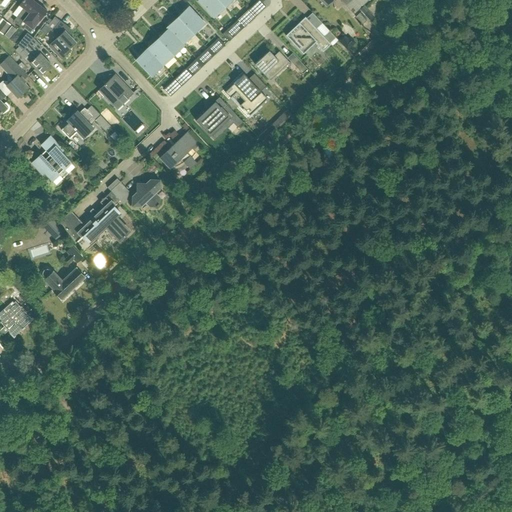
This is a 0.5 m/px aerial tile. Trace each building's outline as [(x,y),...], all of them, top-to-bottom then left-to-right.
[(21,23),(37,3),(32,0),(23,0),(19,6),(23,9),(13,21),(19,26),(22,23),(21,23)] [(225,7),(217,0),(198,0),(198,1),(213,18),(225,7)] [(19,26),(29,34),(47,11),(37,3),(21,23),(22,23),(19,26)] [(189,7),(178,17),(193,34),(204,23),(189,7)] [(254,17),(257,14),(251,7),(248,10),(254,17)] [(363,24),(367,20),(360,12),(355,17),(363,24)] [(183,44),(193,34),(178,17),(166,28),(168,29),(182,44),(183,44)] [(244,27),(247,25),(240,17),(237,20),(244,27)] [(331,44),(305,17),(285,36),(303,54),(315,43),(323,52),(331,44)] [(0,32),(3,34),(10,25),(3,19),(0,23),(0,32)] [(61,59),(70,51),(68,49),(74,43),(65,34),(70,28),(60,21),(52,31),(58,36),(53,41),(48,46),(61,59)] [(46,35),(51,30),(45,25),(41,31),(46,35)] [(229,41),(233,38),(236,35),(229,28),(226,31),(222,34),(229,41)] [(168,29),(157,39),(173,56),(184,45),(183,44),(182,44),(168,29)] [(23,50),(33,38),(27,33),(17,45),(19,47),(18,47),(23,51),(23,50)] [(348,38),(344,35),(338,40),(347,50),(355,43),(350,36),(348,38)] [(33,60),(30,63),(41,75),(51,65),(40,54),(37,52),(42,47),(33,38),(23,50),(33,60)] [(215,41),(222,48),(225,45),(218,38),(215,41)] [(173,56),(157,39),(147,49),(162,66),(173,56)] [(211,58),(214,56),(207,48),(204,51),(211,58)] [(162,66),(147,49),(135,59),(151,76),(162,66)] [(279,51),(274,56),(269,51),(254,64),(267,78),(273,73),(276,75),(289,63),(279,51)] [(13,94),(14,95),(16,95),(17,97),(19,96),(22,94),(24,92),(26,88),(28,87),(23,83),(24,83),(24,82),(24,81),(24,80),(24,79),(28,76),(10,56),(0,66),(8,74),(8,84),(7,86),(12,92),(13,94)] [(200,69),(203,66),(196,58),(193,61),(200,69)] [(299,61),(294,65),(302,74),(308,69),(299,61)] [(189,79),(192,76),(185,69),(182,71),(189,79)] [(244,74),(238,79),(224,92),(230,98),(232,97),(231,96),(236,92),(244,101),(240,105),(243,108),(242,109),(246,113),(247,113),(249,116),(260,105),(261,105),(267,99),(260,92),(248,79),(244,74)] [(118,88),(110,80),(99,90),(112,104),(123,94),(127,98),(133,93),(123,83),(118,88)] [(170,96),(173,93),(166,86),(163,89),(170,96)] [(217,99),(193,122),(211,140),(213,138),(211,137),(233,117),(241,125),(241,124),(217,99)] [(87,122),(93,116),(85,108),(75,117),(73,115),(67,120),(69,123),(61,130),(69,139),(77,131),(83,138),(93,128),(87,122)] [(278,118),(283,123),(292,115),(287,109),(278,118)] [(105,131),(110,126),(100,115),(95,120),(105,131)] [(190,169),(196,163),(191,158),(192,158),(193,157),(194,156),(194,155),(194,154),(194,153),(194,152),(194,151),(194,150),(193,150),(193,149),(192,149),(192,148),(197,143),(187,133),(190,130),(189,129),(159,158),(170,169),(171,168),(173,170),(176,170),(178,169),(180,168),(182,167),(184,165),(185,164),(190,169)] [(267,129),(258,137),(263,143),(272,134),(267,129)] [(145,148),(152,154),(168,137),(161,130),(145,148)] [(52,181),(71,163),(61,152),(63,150),(50,136),(41,145),(46,150),(32,163),(42,174),(44,173),(52,181)] [(159,189),(159,180),(150,180),(146,184),(137,183),(137,192),(132,196),(132,205),(141,206),(145,202),(149,206),(158,206),(159,197),(155,193),(159,189)] [(124,205),(128,200),(129,191),(120,182),(110,191),(124,205)] [(107,194),(108,197),(111,194),(106,187),(94,196),(97,201),(107,194)] [(120,212),(105,196),(100,202),(105,208),(85,226),(70,210),(59,220),(75,243),(82,236),(88,242),(106,226),(119,240),(122,237),(123,238),(126,235),(125,234),(128,231),(115,217),(120,212)] [(55,240),(65,231),(52,218),(43,227),(55,240)] [(23,242),(24,250),(44,246),(42,237),(23,242)] [(77,263),(83,257),(72,246),(67,252),(70,255),(65,259),(69,263),(74,259),(77,263)] [(39,271),(47,267),(44,261),(36,266),(39,271)] [(61,299),(85,277),(76,268),(62,281),(53,271),(52,272),(50,270),(47,268),(44,270),(42,273),(43,277),(45,278),(44,279),(53,289),(52,290),(61,299)] [(118,270),(112,275),(115,278),(116,279),(122,274),(118,270)] [(14,335),(31,319),(19,305),(26,299),(7,279),(0,285),(5,292),(0,296),(0,298),(5,304),(5,308),(0,312),(0,318),(2,320),(1,322),(14,335)]
